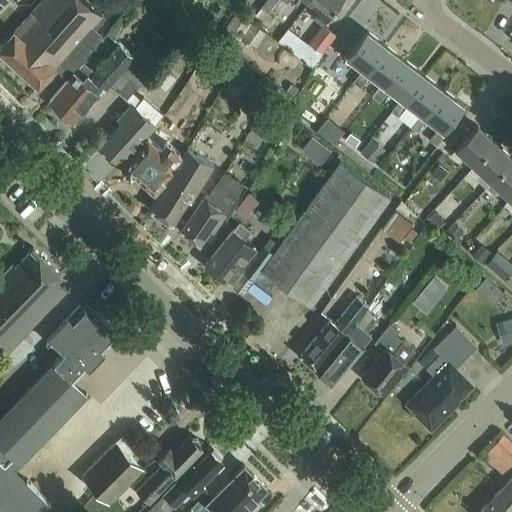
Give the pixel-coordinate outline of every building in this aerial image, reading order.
[(55,69),(67,80),(83,61),(103,38),(91,27),(102,16),(84,0),(41,0),(0,46),(0,51),(39,87),(55,69)] [(341,0),(309,0),(309,1),(319,8),(313,16),(324,24),(341,0)] [(241,40),(255,49),(266,33),(236,12),(217,40),(233,52),(241,40)] [(191,23),(181,35),(197,48),(207,36),(191,23)] [(367,71),(387,46),(367,31),(348,57),(363,69),(353,82),(361,87),(371,74),(367,71)] [(83,61),(67,80),(49,100),(73,121),(75,120),(78,122),(90,108),(86,105),(102,87),(105,89),(109,84),(127,98),(152,69),(121,43),(96,72),(83,61)] [(321,55),(308,44),(298,55),(311,66),(321,55)] [(386,86),(406,60),(387,46),(367,71),(371,74),(382,83),(373,96),(380,102),(390,89),(386,86)] [(405,101),(425,75),(406,60),(386,86),(390,89),(402,98),(392,111),(399,117),(409,104),(405,101)] [(239,67),(233,77),(243,83),(250,73),(239,67)] [(444,90),(425,75),(405,101),(409,104),(421,112),(411,126),(418,131),(428,118),(425,116),(444,90)] [(259,82),(242,109),(257,119),(274,92),(259,82)] [(425,116),(428,118),(440,127),(430,140),(437,145),(447,132),(445,129),(464,104),(444,90),(425,116)] [(155,123),(160,111),(141,94),(118,118),(122,121),(101,144),(120,161),(155,123)] [(328,118),(318,131),(324,135),(333,123),(328,118)] [(464,155),(474,165),(496,142),(478,125),(456,149),(451,154),(459,161),(464,155)] [(351,132),(346,139),(356,146),(361,139),(351,132)] [(331,150),(312,136),(302,148),(321,163),(331,150)] [(169,167),(181,154),(167,141),(161,148),(148,137),(122,166),(123,167),(122,168),(123,172),(129,177),(133,177),(134,177),(135,178),(137,176),(154,192),(165,181),(163,179),(172,170),(169,167)] [(511,157),(496,142),(474,165),(469,171),(476,178),(481,172),(492,182),(511,160),(511,157)] [(369,143),(362,152),(375,162),(382,153),(369,143)] [(191,201),(214,165),(187,147),(160,192),(159,192),(150,207),(173,224),(188,200),(191,201)] [(390,196),(340,160),(280,244),(254,279),(268,289),(276,279),(312,305),(390,196)] [(511,160),(492,182),(487,187),(494,194),(499,189),(510,199),(511,196),(511,160)] [(243,184),(234,178),(225,172),(214,190),(213,189),(209,194),(207,192),(181,229),(200,244),(212,226),(217,225),(234,200),(243,184)] [(399,240),(412,222),(394,210),(382,228),(399,240)] [(435,212),(429,218),(440,227),(445,221),(435,212)] [(244,264),(257,248),(245,238),(251,230),(240,221),(206,263),(225,279),(240,261),(244,264)] [(454,224),(447,231),(456,239),(462,232),(454,224)] [(412,228),(405,237),(411,242),(418,233),(412,228)] [(280,244),(270,236),(264,244),(244,271),(254,279),(280,244)] [(0,354),(4,358),(68,290),(56,279),(61,274),(33,247),(15,265),(13,263),(0,276),(0,354)] [(481,248),(475,255),(482,261),(488,254),(481,248)] [(511,270),(511,263),(497,251),(487,263),(505,279),(511,270)] [(474,288),(493,304),(503,291),(485,276),(474,288)] [(355,323),(365,309),(369,305),(357,295),(344,312),(335,323),(330,319),(301,355),(316,368),(354,322),(355,323)] [(81,306),(48,340),(62,355),(0,416),(0,511),(41,511),(51,503),(15,468),(87,394),(74,381),(116,340),(105,330),(111,324),(98,311),(92,317),(81,306)] [(365,309),(355,323),(317,368),(333,382),(362,346),(358,342),(366,332),(377,318),(365,309)] [(511,316),(496,322),(503,344),(511,341),(511,316)] [(394,337),(398,330),(389,323),(374,341),(383,349),(363,374),(383,390),(415,349),(404,340),(401,343),(394,337)] [(445,416),(443,415),(474,384),(456,367),(477,345),(456,324),(434,346),(440,353),(425,367),(434,376),(406,403),(418,415),(417,416),(431,430),(445,416)] [(493,445),(511,461),(511,440),(503,433),(493,445)] [(161,490),(162,488),(202,448),(200,445),(200,441),(196,438),(192,438),(190,435),(174,451),(170,447),(159,458),(162,462),(136,489),(148,501),(160,489),(161,490)] [(143,468),(116,441),(81,475),(109,502),(143,468)] [(178,480),(177,479),(163,493),(175,505),(189,491),(194,496),(205,485),(203,483),(223,463),(210,450),(195,465),(194,464),(178,480)] [(242,511),(243,511),(267,488),(244,465),(207,502),(203,498),(191,509),(194,511),(207,511),(212,508),(216,511),(242,511)] [(508,511),(511,508),(511,475),(481,509),(480,511),(508,511)]
